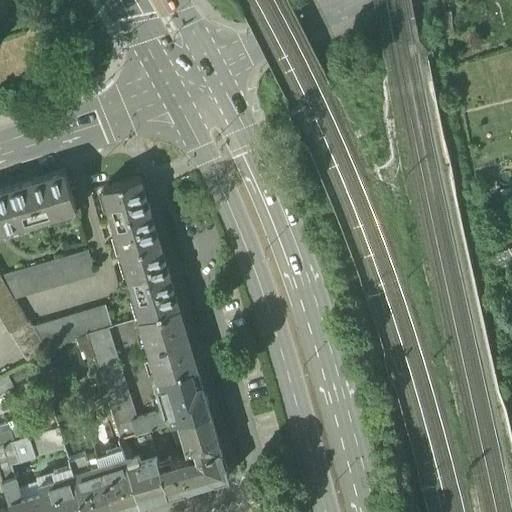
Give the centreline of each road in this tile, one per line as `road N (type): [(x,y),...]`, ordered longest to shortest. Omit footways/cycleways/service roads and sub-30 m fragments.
road 1 (primary): [(369,511),(298,266),(214,72)]
road 2 (primary): [(175,92),(280,347),(325,511)]
road 3 (residential): [(181,235),(266,483)]
road 4 (residential): [(175,92),(0,155)]
road 5 (tertiary): [(214,72),(341,12)]
